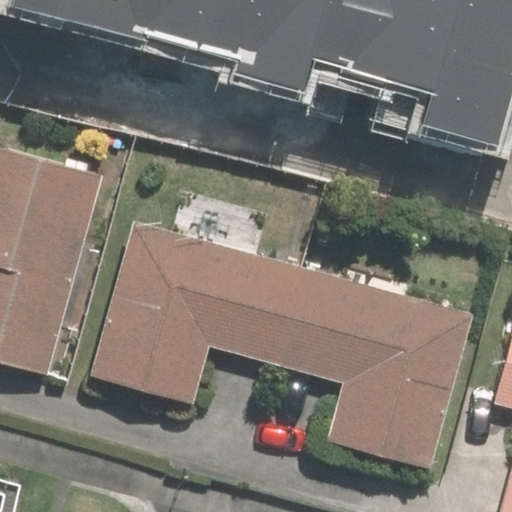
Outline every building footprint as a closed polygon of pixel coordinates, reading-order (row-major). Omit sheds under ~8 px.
[(511,101),(511,0),(9,0),(8,6),(232,66),(227,86),(304,106),(311,81),(380,99),(373,125),(497,158),(511,101)] [(0,357),(46,370),(102,169),(0,140),(0,357)] [(88,369),(195,398),(211,342),(345,378),(330,434),(432,462),(475,304),(131,211),(88,369)] [(511,336),(498,398),(511,401),(511,451),(487,445),(474,503),(511,511),(511,336)] [(0,511),(17,511),(26,482),(0,474),(0,511)]
